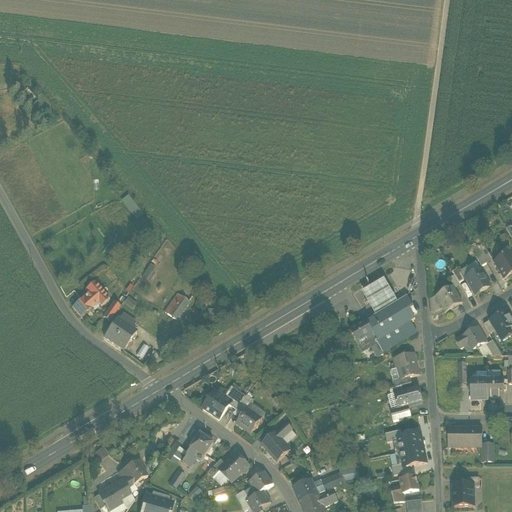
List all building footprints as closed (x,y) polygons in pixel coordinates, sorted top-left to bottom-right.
[(136,221),(143,215),(128,196),(121,201),(136,221)] [(484,246),(478,250),(486,263),(492,260),(484,246)] [(482,266),(486,263),(478,250),(474,252),(482,266)] [(494,263),(504,280),(511,275),(511,258),(510,254),(503,258),(494,263)] [(452,273),(455,278),(459,284),(464,281),(457,270),(452,273)] [(465,279),(475,297),(490,288),(480,271),(465,279)] [(461,288),(459,284),(455,278),(449,282),(452,288),(454,292),(461,288)] [(375,316),(377,314),(375,311),(390,302),(392,306),(397,303),(384,281),(362,294),(375,316)] [(88,294),(84,297),(93,307),(94,309),(99,305),(101,307),(107,302),(108,302),(108,301),(109,300),(94,282),(85,291),(88,294)] [(437,297),(446,314),(462,305),(454,292),(452,288),(437,297)] [(80,318),(93,307),(84,297),(72,308),(80,318)] [(377,345),(383,355),(416,335),(410,323),(415,320),(410,312),(414,309),(407,298),(397,304),(393,307),(392,306),(390,302),(375,311),(377,314),(378,316),(375,318),(373,319),(378,326),(370,331),(374,337),(373,338),(377,345)] [(161,320),(173,329),(187,311),(176,302),(161,320)] [(103,318),(109,322),(120,307),(114,303),(103,318)] [(495,331),(499,337),(509,331),(511,329),(511,322),(509,317),(508,318),(505,313),(490,322),(495,331)] [(121,321),(132,328),(135,324),(124,316),(121,321)] [(105,338),(123,351),(126,346),(136,331),(132,328),(121,321),(118,319),(105,338)] [(370,320),(365,323),(370,331),(378,326),(373,319),(371,320),(370,320)] [(484,326),(489,335),(495,331),(490,322),(484,326)] [(374,337),(370,331),(365,323),(350,332),(358,346),(362,353),(370,349),(377,345),(373,338),(374,337)] [(478,329),(464,338),(469,346),(472,352),(478,349),(484,345),(480,338),(483,337),(478,329)] [(511,336),(511,335),(509,331),(499,337),(502,343),(511,336)] [(461,350),(469,346),(464,338),(456,342),(461,350)] [(487,345),(488,348),(481,352),(484,358),(502,358),(493,342),(488,345),(487,345)] [(488,345),(487,344),(484,345),(478,349),(483,358),(484,358),(481,352),(488,348),(487,345),(488,345)] [(377,345),(370,349),(376,359),(383,355),(377,345)] [(400,381),(410,379),(419,376),(414,356),(400,360),(396,360),(394,363),(396,367),(400,381)] [(393,383),(394,389),(412,385),(410,379),(400,381),(393,383)] [(471,402),(488,402),(487,381),(471,381),(471,402)] [(504,381),(487,381),(488,402),(504,401),(504,381)] [(203,411),(219,422),(229,407),(239,394),(232,389),(225,399),(216,393),(203,411)] [(418,389),(395,395),(388,397),(392,411),(398,410),(407,407),(422,404),(418,389)] [(229,407),(236,412),(244,401),(246,398),(239,394),(229,407)] [(251,406),(244,401),(236,412),(243,416),(247,410),(247,411),(251,406)] [(391,412),(394,423),(410,419),(407,407),(398,410),(392,411),(391,412)] [(243,430),(251,436),(262,421),(247,411),(247,410),(243,416),(236,425),(237,426),(237,425),(243,430)] [(262,447),(277,464),(283,459),(291,452),(281,442),(292,432),(286,425),(262,447)] [(468,450),(482,450),(482,447),(481,430),(449,430),(448,450),(456,450),(456,447),(468,447),(468,450)] [(188,441),(194,445),(200,436),(194,432),(188,441)] [(397,439),(402,438),(401,432),(385,435),(387,444),(397,442),(397,439)] [(397,439),(397,442),(400,454),(424,449),(420,434),(402,438),(397,439)] [(203,458),(204,459),(214,445),(200,436),(194,445),(187,455),(192,458),(196,453),(203,458)] [(164,448),(169,451),(175,443),(171,439),(164,448)] [(180,446),(176,443),(165,458),(170,462),(173,457),(180,461),(185,453),(179,449),(180,446)] [(424,449),(400,454),(403,466),(403,470),(408,469),(427,465),(424,449)] [(199,463),(203,458),(196,453),(192,458),(195,460),(199,463)] [(182,463),(190,469),(195,460),(192,458),(187,455),(182,463)] [(219,472),(220,473),(228,481),(232,485),(248,468),(236,455),(225,466),(219,472)] [(208,474),(213,479),(220,473),(219,472),(225,466),(221,461),(208,474)] [(118,475),(122,482),(125,488),(131,486),(133,487),(147,479),(138,463),(118,475)] [(358,479),(361,482),(359,470),(360,469),(359,466),(340,470),(341,477),(343,482),(358,479)] [(403,470),(403,466),(392,469),(394,478),(409,475),(408,469),(403,470)] [(173,482),(178,485),(184,477),(179,473),(173,482)] [(222,488),(228,481),(220,473),(213,479),(222,488)] [(249,484),(252,489),(257,497),(264,493),(273,487),(265,474),(249,484)] [(340,476),(321,484),(325,493),(332,490),(346,488),(343,482),(341,477),(340,476)] [(402,489),(403,496),(419,492),(416,478),(400,481),(402,489)] [(473,486),(473,489),(479,489),(479,480),(467,480),(467,486),(473,486)] [(111,511),(122,505),(120,502),(131,496),(128,490),(127,491),(125,488),(122,482),(98,497),(105,508),(107,511),(111,511)] [(293,489),(299,504),(317,496),(314,487),(312,482),(293,489)] [(317,496),(325,493),(321,484),(314,487),(317,496)] [(453,486),(452,510),(472,509),(473,489),(473,486),(467,486),(453,486)] [(271,504),(264,493),(257,497),(252,489),(245,493),(250,501),(246,503),(250,510),(251,511),(262,511),(261,511),(271,504)] [(390,491),(394,505),(404,504),(403,496),(402,489),(390,491)] [(250,501),(245,493),(244,492),(237,497),(244,511),(247,511),(250,510),(246,503),(250,501)] [(324,498),(319,500),(323,510),(337,504),(333,492),(324,496),(324,498)] [(152,494),(151,499),(159,501),(168,504),(169,499),(152,494)] [(134,501),(131,496),(120,502),(122,505),(126,511),(134,501)] [(323,511),(323,510),(319,500),(317,496),(299,504),(302,511),(323,511)] [(93,500),(100,511),(105,508),(98,497),(93,500)] [(151,499),(146,497),(141,511),(156,511),(159,501),(151,499)] [(168,504),(159,501),(156,511),(171,511),(173,505),(168,504)] [(407,504),(407,511),(422,511),(421,502),(407,504)]
